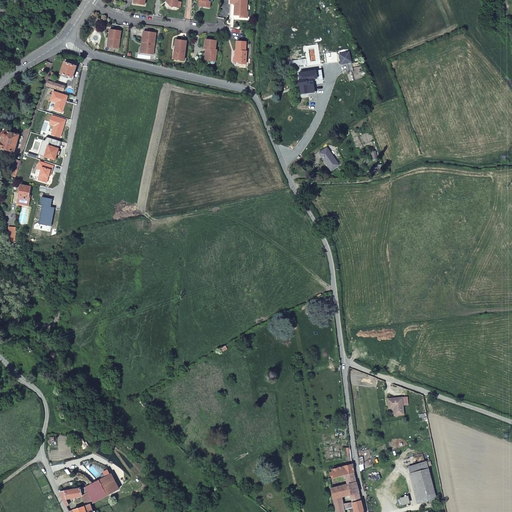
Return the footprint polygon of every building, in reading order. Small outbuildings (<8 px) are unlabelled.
[(236,3),(235,19),(236,19),(250,21),(252,6),(250,5),(250,3),(248,2),(248,0),(232,0),(232,3),(236,3)] [(9,9),(0,4),(0,11),(6,15),(9,9)] [(113,40),(112,49),(121,50),(122,32),(111,31),(110,39),(113,40)] [(145,33),(144,43),(145,43),(144,54),(155,55),(157,34),(145,33)] [(177,40),(176,47),(176,53),(177,53),(176,60),(185,61),(187,48),(188,41),(177,40)] [(211,58),(211,60),(211,62),(212,64),(215,64),(216,63),(218,50),(216,50),(217,41),(207,40),(206,49),(208,49),(207,57),(211,58)] [(247,51),(247,42),(239,41),(238,41),(238,50),(238,54),(236,57),(241,63),(247,64),(248,51),(247,51)] [(339,54),(340,60),(341,64),(351,62),(350,55),(349,52),(339,54)] [(60,74),(72,78),(76,66),(64,62),(60,74)] [(307,74),(298,75),(299,81),(297,81),(298,86),(299,86),(300,95),(309,94),(315,93),(313,81),(316,81),(315,71),(307,72),(307,74)] [(55,73),(51,72),(46,85),(63,91),(65,86),(54,82),(55,79),(53,78),(55,73)] [(64,104),(65,105),(68,96),(54,92),(53,95),(52,97),(51,101),(57,102),(54,110),(62,112),(64,107),(63,106),(64,104)] [(63,129),(66,120),(52,116),(50,124),(54,126),(52,135),(60,137),(62,131),(61,131),(62,129),(63,129)] [(0,146),(0,147),(14,152),(19,135),(6,131),(3,131),(1,136),(3,137),(0,146)] [(61,141),(47,137),(46,141),(44,145),(46,145),(43,156),(55,160),(57,155),(58,151),(61,141)] [(326,148),(318,154),(330,170),(338,165),(326,148)] [(21,161),(14,159),(9,175),(10,176),(16,177),(21,161)] [(52,171),(53,166),(40,162),(38,169),(42,170),(39,180),(47,183),(49,175),(51,170),(52,171)] [(21,184),(17,203),(26,205),(27,199),(28,199),(31,186),(21,184)] [(51,207),(52,199),(41,197),(40,205),(42,206),(38,224),(49,226),(52,207),(51,207)] [(387,399),(388,408),(394,408),(395,416),(404,415),(403,406),(408,405),(407,397),(402,397),(387,399)] [(436,498),(427,461),(407,466),(415,503),(436,498)] [(331,476),(332,479),(345,475),(354,473),(352,464),(332,469),(332,472),(329,473),(330,477),(331,476)] [(118,487),(109,473),(85,488),(94,503),(118,487)] [(347,484),(331,488),(333,499),(342,497),(350,494),(359,492),(357,486),(354,473),(345,475),(347,484)] [(70,491),(60,493),(64,501),(81,497),(86,506),(73,510),(73,511),(92,511),(93,511),(91,504),(94,503),(85,488),(75,490),(75,488),(70,489),(70,491)] [(350,494),(353,503),(361,501),(359,492),(350,494)] [(342,497),(333,499),(336,511),(346,509),(351,508),(354,507),(353,503),(344,504),(342,497)] [(363,511),(361,501),(353,503),(354,507),(351,508),(352,511),(354,511),(363,511)]
